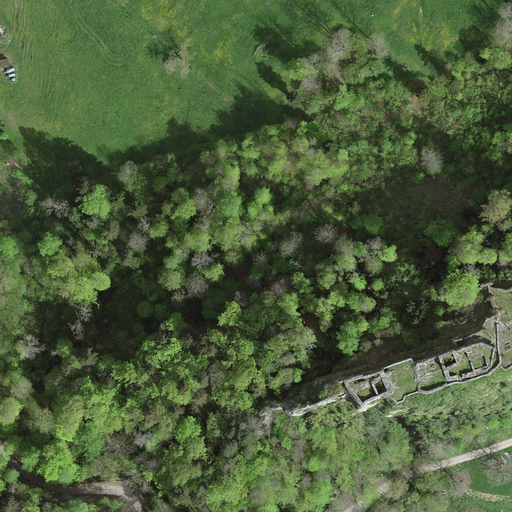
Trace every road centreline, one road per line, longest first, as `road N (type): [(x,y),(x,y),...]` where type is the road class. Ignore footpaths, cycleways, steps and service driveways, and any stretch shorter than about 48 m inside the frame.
road 1 (unclassified): [(352,511),(410,479),(511,440)]
road 2 (unclassified): [(0,451),(44,482),(123,491),(139,511)]
